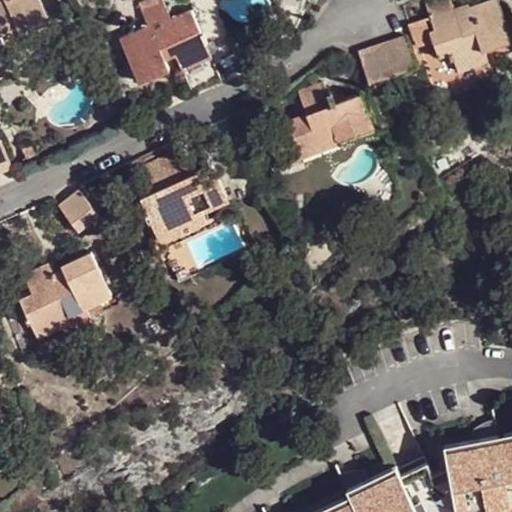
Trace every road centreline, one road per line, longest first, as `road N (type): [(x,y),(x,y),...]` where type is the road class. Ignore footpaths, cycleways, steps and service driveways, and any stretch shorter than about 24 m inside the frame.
road 1 (residential): [(360,11),(227,89),(0,193)]
road 2 (residential): [(342,409),(419,374),(511,364)]
